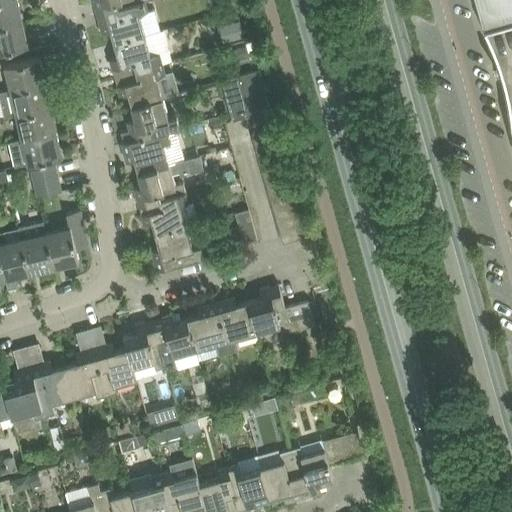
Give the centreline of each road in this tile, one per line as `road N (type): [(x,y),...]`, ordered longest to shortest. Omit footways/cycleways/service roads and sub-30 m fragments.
road 1 (secondary): [(304,0),(441,511)]
road 2 (secondary): [(511,435),(391,0)]
road 3 (residential): [(109,275),(92,122),(58,0)]
road 4 (unclassified): [(511,251),(442,0)]
road 5 (residential): [(275,255),(143,292),(109,275)]
road 6 (residential): [(0,326),(99,289),(109,275)]
